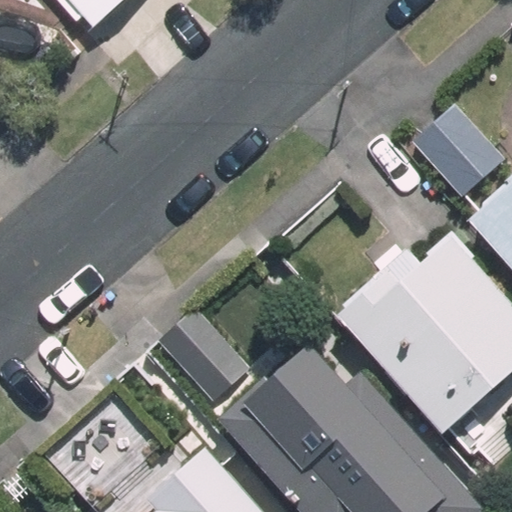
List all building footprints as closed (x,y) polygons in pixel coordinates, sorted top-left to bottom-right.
[(0,0),(0,114),(16,100),(0,83),(0,0)] [(69,0),(91,25),(119,0),(69,0)] [(459,197),(501,158),(450,102),(407,140),(459,197)] [(511,167),(504,174),(508,179),(466,215),(511,266),(511,167)] [(511,367),(511,302),(451,233),(418,262),(405,247),(341,303),(345,306),(336,313),(439,431),(511,367)] [(210,403),(246,371),(194,311),(156,343),(210,403)] [(474,511),(480,507),(359,370),(342,384),(306,344),(270,376),(266,373),(213,419),(294,511),(474,511)] [(93,511),(262,511),(216,459),(183,488),(153,454),(90,509),(93,511)]
